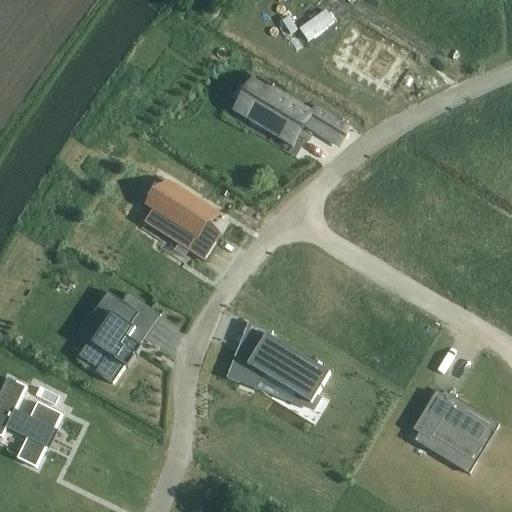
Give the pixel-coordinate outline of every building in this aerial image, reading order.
[(326,13),(301,32),(309,43),(334,24),(326,13)] [(360,71),(354,80),(356,81),(381,96),(382,96),(388,87),(390,84),(389,83),(382,79),(385,72),(392,77),(394,77),(400,81),(404,74),(408,66),(414,57),(378,36),(369,30),(367,35),(366,36),(359,47),(358,50),(355,55),(365,61),(368,62),(375,67),(372,73),(364,68),(362,67),(360,71)] [(261,85),(245,111),(274,129),(271,134),(271,135),(293,148),(306,127),(317,134),(327,117),(350,131),(350,130),(318,111),(315,109),(315,110),(312,114),(273,91),(264,86),(260,83),(254,79),(253,80),(256,82),(261,85)] [(171,184),(147,209),(153,213),(153,212),(175,225),(166,239),(204,263),(222,237),(211,226),(212,225),(216,223),(218,221),(219,220),(222,218),(222,217),(208,208),(171,184)] [(106,326),(93,345),(109,356),(98,372),(96,374),(113,386),(126,368),(129,370),(136,360),(134,359),(136,357),(138,358),(143,350),(140,348),(130,341),(136,332),(131,328),(135,323),(146,331),(156,315),(161,318),(129,295),(123,304),(109,294),(93,317),(106,326)] [(243,376),(237,385),(254,392),(258,386),(264,376),(311,405),(329,375),(265,337),(247,366),(248,367),(243,376)] [(0,442),(4,444),(8,435),(29,445),(23,458),(20,464),(38,473),(41,466),(48,451),(42,448),(48,435),(55,438),(56,436),(63,421),(45,412),(38,427),(17,417),(28,393),(18,388),(10,384),(0,403),(0,442)] [(437,392),(414,431),(431,441),(434,438),(475,463),(486,445),(481,442),(491,425),(465,409),(460,417),(450,411),(455,403),(437,392)]
